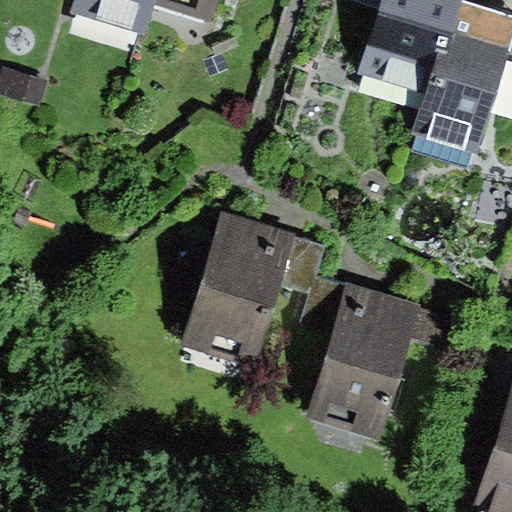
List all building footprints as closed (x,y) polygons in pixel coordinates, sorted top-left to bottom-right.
[(450,1),(450,0),(373,0),(380,2),(362,62),(426,81),(450,1)] [(511,20),(450,1),(426,81),(412,132),(477,154),(511,40),(511,20)] [(327,243),(220,211),(180,341),(251,362),(275,283),(311,294),(316,277),(327,243)] [(336,333),(312,414),(375,433),(405,333),(441,344),(449,317),(316,277),(311,294),(302,323),(336,333)] [(511,511),(511,382),(472,511),(476,511),(511,511)]
